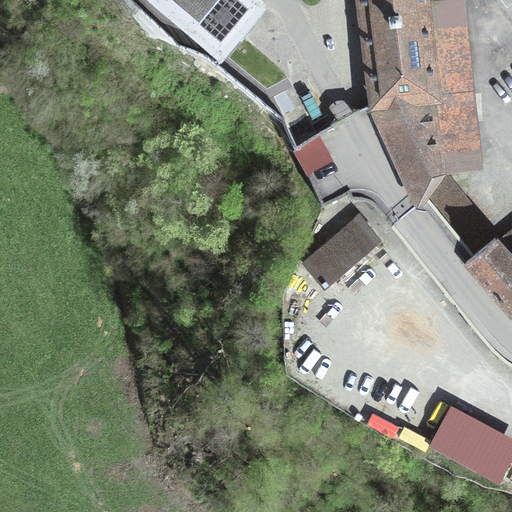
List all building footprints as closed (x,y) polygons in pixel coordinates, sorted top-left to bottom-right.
[(261,3),(257,0),(158,0),(221,51),(261,3)] [(363,0),(376,101),(429,94),(434,93),(424,7),(422,0),(363,0)] [(434,93),(429,94),(439,167),(472,162),(449,3),(424,7),(434,93)] [(415,195),(420,201),(423,198),(426,196),(440,172),(439,167),(429,94),(376,101),(361,109),(371,129),(382,123),(415,195)] [(321,128),(294,143),(308,170),(335,156),(321,128)] [(428,204),(470,258),(495,237),(440,172),(426,196),(423,198),(428,204)] [(430,300),(361,218),(304,266),(322,288),(313,296),(362,356),(388,335),(430,300)] [(511,231),(499,242),(511,257),(511,231)] [(511,257),(499,242),(495,237),(470,258),(466,261),(511,314),(511,257)] [(430,446),(499,483),(511,459),(511,436),(452,404),(430,446)]
